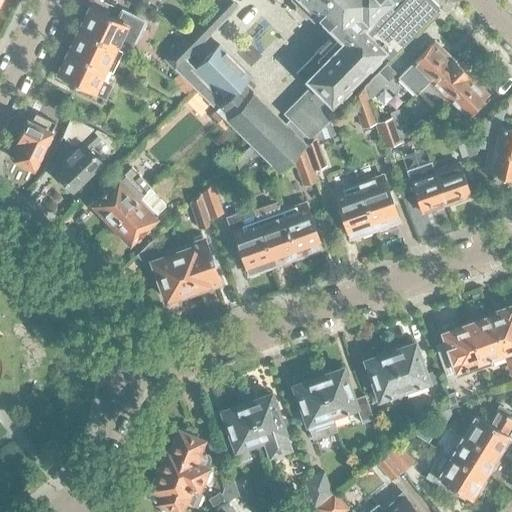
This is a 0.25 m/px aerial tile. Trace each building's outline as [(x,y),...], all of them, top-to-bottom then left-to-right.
[(293,0),(298,6),(296,12),(302,18),(310,18),(314,21),(321,15),(324,18),(323,19),(336,32),(337,30),(340,33),(342,35),(361,15),(368,21),(388,1),(387,0),(293,0)] [(387,55),(438,3),(434,0),(387,0),(388,1),(368,21),(361,15),(342,35),(340,33),(317,58),(322,63),(308,78),(331,101),(338,94),(339,95),(351,83),(350,82),(366,66),(367,67),(378,55),(377,54),(382,50),(387,55)] [(123,11),(118,19),(103,12),(104,9),(94,5),(92,7),(90,6),(80,29),(130,53),(145,21),(123,11)] [(129,54),(130,53),(80,29),(69,50),(106,68),(112,71),(123,50),(129,54)] [(188,36),(166,58),(279,171),(292,158),(304,146),(315,135),(337,113),(313,90),(287,116),(289,119),(285,123),(244,82),(251,75),(219,44),(195,69),(184,58),(196,45),(188,36)] [(410,65),(398,77),(416,95),(421,90),(452,58),(445,52),(447,51),(436,41),(435,43),(433,41),(410,65)] [(112,71),(106,68),(69,50),(58,74),(99,94),(105,80),(101,78),(105,69),(112,72),(112,71)] [(452,58),(421,90),(440,107),(447,100),(470,76),(471,75),(453,57),(452,58)] [(396,72),(387,64),(364,87),(368,101),(396,72)] [(127,78),(138,84),(141,76),(130,71),(127,78)] [(470,76),(447,100),(465,118),(488,95),(487,93),(488,92),(478,81),(477,83),(470,76)] [(134,92),(138,84),(127,78),(123,87),(134,92)] [(376,123),(368,101),(364,87),(351,99),(362,128),(376,123)] [(395,129),(407,125),(401,108),(390,112),(392,119),(395,127),(394,127),(395,129)] [(26,120),(13,147),(19,150),(15,159),(32,168),(54,122),(34,112),(30,122),(26,120)] [(77,145),(94,128),(71,117),(62,137),(77,145)] [(411,137),(407,125),(395,129),(394,127),(395,127),(392,119),(378,124),(385,146),(411,137)] [(423,140),(435,137),(431,124),(418,128),(423,140)] [(511,153),(511,129),(498,127),(494,130),(492,134),(491,134),(487,148),(511,153)] [(89,148),(100,137),(94,131),(63,161),(67,165),(57,174),(60,176),(60,181),(65,186),(69,186),(72,189),(101,160),(89,148)] [(315,135),(304,146),(314,170),(327,165),(316,136),(315,135)] [(468,154),(464,143),(457,145),(462,157),(468,154)] [(468,154),(478,146),(464,143),(468,154)] [(304,146),(292,158),(302,185),(318,180),(314,170),(304,146)] [(511,153),(487,148),(484,161),(486,162),(485,168),(488,173),(507,177),(511,182),(511,181),(511,153)] [(431,161),(407,170),(421,212),(433,207),(434,210),(447,205),(434,171),(431,161)] [(459,162),(434,171),(447,205),(459,201),(458,199),(471,194),(459,162)] [(101,197),(94,204),(102,212),(102,216),(106,221),(110,220),(112,222),(149,187),(130,167),(120,176),(121,178),(109,189),(108,188),(100,195),(101,197)] [(390,222),(398,219),(383,176),(358,184),(375,230),(391,225),(390,222)] [(200,193),(209,217),(224,212),(214,182),(200,193)] [(358,236),(375,230),(358,184),(334,193),(349,236),(358,233),(358,236)] [(149,187),(112,222),(114,224),(114,229),(118,233),(122,233),(129,241),(136,234),(138,236),(146,228),(145,226),(158,214),(167,205),(149,187)] [(212,224),(209,217),(200,193),(190,203),(199,228),(212,224)] [(321,247),(306,204),(303,196),(279,204),(298,258),(313,253),(312,250),(321,247)] [(273,267),(298,258),(279,204),(254,213),(273,267)] [(257,272),(273,267),(254,213),(230,222),(248,272),(256,269),(257,272)] [(155,236),(136,254),(145,264),(164,245),(155,236)] [(210,285),(219,282),(204,239),(180,248),(196,293),(211,288),(210,285)] [(178,300),(196,293),(180,248),(163,254),(164,257),(153,261),(166,299),(177,295),(178,300)] [(511,307),(511,305),(497,310),(498,313),(489,316),(505,360),(506,360),(511,377),(511,307)] [(482,368),(505,360),(489,316),(466,324),(482,368)] [(458,377),(482,368),(466,324),(442,333),(458,377)] [(437,368),(425,373),(414,342),(402,347),(401,345),(389,349),(405,394),(429,386),(428,382),(440,378),(437,368)] [(380,403),(405,394),(389,349),(376,354),(377,356),(365,360),(380,403)] [(330,370),(317,374),(333,419),(357,411),(358,410),(362,422),(373,418),(365,395),(353,399),(342,368),(331,372),(330,370)] [(305,381),(294,385),(308,428),(312,439),(337,431),(333,419),(317,374),(304,379),(305,381)] [(450,407),(458,405),(454,392),(445,394),(446,398),(447,398),(450,407)] [(259,395),(246,399),(262,444),(267,459),(291,450),(271,394),(260,398),(259,395)] [(436,413),(450,407),(447,398),(446,398),(433,403),(436,413)] [(233,406),(222,411),(237,453),(238,453),(240,460),(249,457),(247,450),(262,444),(246,399),(233,404),(233,406)] [(475,414),(463,435),(497,456),(509,435),(511,430),(511,417),(497,408),(488,422),(475,414)] [(190,427),(189,426),(186,426),(185,427),(184,427),(183,428),(182,430),(181,431),(178,429),(169,452),(208,467),(211,459),(210,453),(204,451),(205,450),(204,446),(201,445),(202,442),(201,439),(194,436),(194,434),(194,432),(194,431),(193,430),(192,428),(190,427)] [(446,447),(443,452),(484,477),(497,456),(463,435),(454,449),(449,446),(446,447)] [(384,452),(401,472),(414,461),(399,441),(384,452)] [(169,452),(166,451),(157,472),(199,490),(208,467),(169,452)] [(441,451),(425,477),(434,482),(446,489),(449,485),(471,498),(484,477),(443,452),(441,451)] [(390,481),(401,472),(384,452),(374,460),(390,481)] [(230,470),(221,473),(225,484),(234,481),(230,470)] [(322,502),(324,500),(334,493),(323,470),(312,474),(322,502)] [(193,504),(199,490),(157,472),(151,487),(162,492),(158,500),(163,502),(163,505),(163,506),(163,507),(164,508),(167,511),(169,511),(171,511),(173,511),(175,510),(177,508),(181,510),(185,501),(193,504)] [(242,503),(250,501),(256,499),(247,474),(234,479),(234,481),(240,497),(242,503)] [(312,510),(314,508),(322,502),(312,474),(300,479),(312,510)] [(225,484),(221,494),(223,499),(225,503),(238,494),(234,481),(225,484)] [(219,492),(208,499),(213,506),(223,499),(221,494),(219,492)] [(324,500),(334,511),(344,511),(349,509),(334,493),(324,500)] [(418,511),(407,498),(389,511),(384,511),(379,506),(384,511),(418,511)] [(317,511),(334,511),(324,500),(322,502),(314,508),(317,511)] [(234,511),(228,501),(225,503),(210,511),(234,511)]
